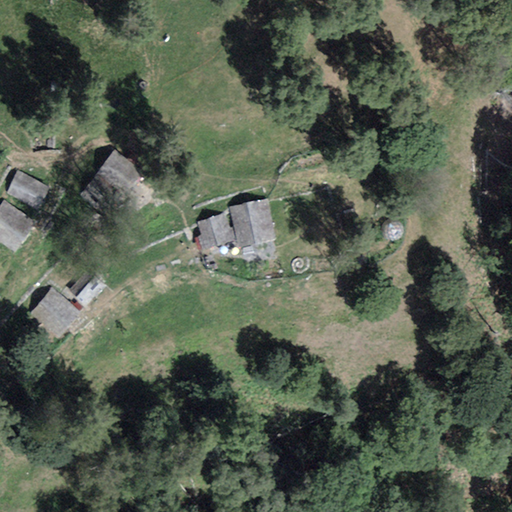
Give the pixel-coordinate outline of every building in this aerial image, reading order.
[(142,170),(113,149),(96,173),(125,194),(142,170)] [(35,211),(48,188),(17,170),(4,194),(35,211)] [(110,216),(125,194),(96,173),(80,195),(110,216)] [(268,198),(228,206),(236,247),(241,246),(273,240),(276,239),(268,198)] [(36,222),(3,200),(0,204),(0,243),(14,253),(36,222)] [(233,241),(224,214),(196,223),(200,235),(197,236),(202,251),(233,241)] [(273,240),(241,246),(244,263),(276,257),(273,240)] [(88,267),(68,290),(85,304),(104,282),(88,267)] [(59,341),(82,313),(80,311),(63,297),(52,288),(29,315),(59,341)]
